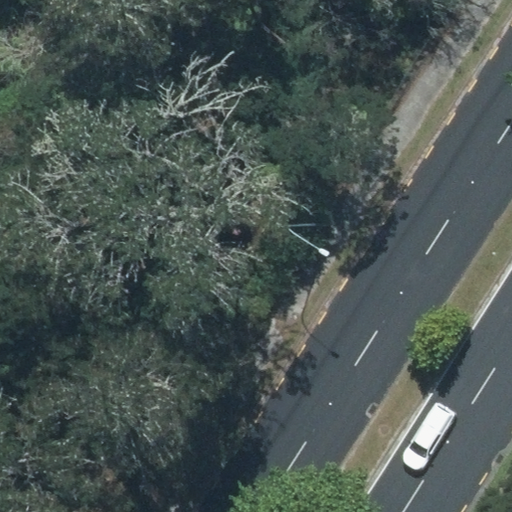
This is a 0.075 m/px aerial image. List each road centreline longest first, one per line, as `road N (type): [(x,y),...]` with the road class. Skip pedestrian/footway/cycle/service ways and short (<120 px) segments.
road 1 (primary): [(264,511),(511,126)]
road 2 (primary): [(511,339),(402,511)]
